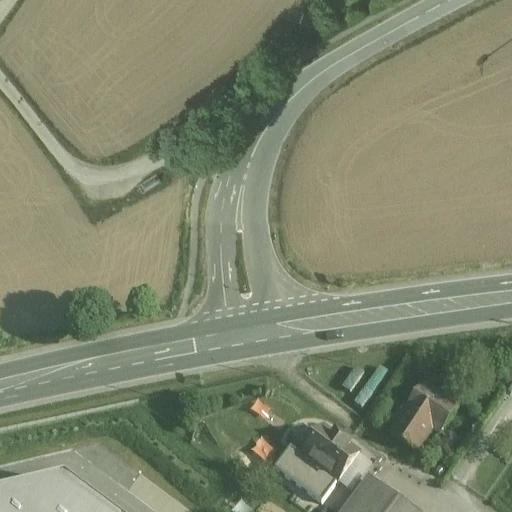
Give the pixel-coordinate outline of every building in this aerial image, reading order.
[(460,400),(422,376),(397,420),(423,437),(438,413),(447,418),(460,400)] [(336,441),(323,432),(302,460),(337,486),(338,487),(359,459),(349,451),(350,450),(336,441)] [(337,486),(302,460),(290,451),(274,473),(322,508),(337,486)] [(0,511),(120,511),(70,473),(0,488),(0,511)] [(409,511),(370,483),(349,511),(409,511)]
